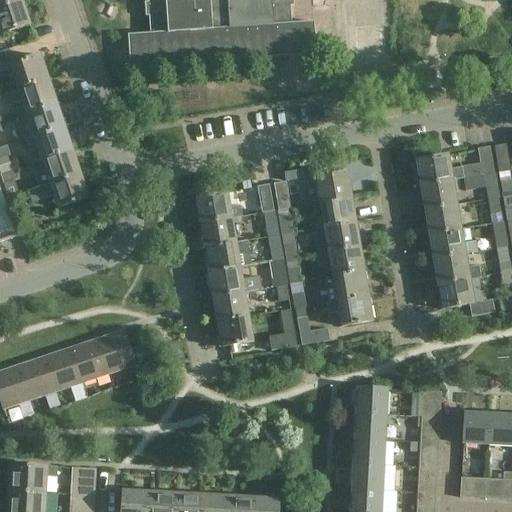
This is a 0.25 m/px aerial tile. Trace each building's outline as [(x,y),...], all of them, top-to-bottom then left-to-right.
[(0,0),(0,9),(22,2),(28,0),(27,0),(0,0)] [(315,23),(293,24),(291,7),(295,7),(294,0),(149,0),(150,2),(146,2),(147,16),(151,16),(152,34),(129,36),(132,68),(317,54),(315,23)] [(0,9),(0,35),(1,35),(1,37),(30,27),(22,2),(0,9)] [(5,53),(0,54),(0,80),(13,76),(19,93),(48,83),(40,60),(11,70),(5,53)] [(420,69),(421,80),(437,79),(436,69),(436,68),(420,69)] [(353,74),(354,85),(372,84),(371,72),(353,74)] [(48,83),(19,93),(6,97),(9,108),(22,103),(26,116),(55,106),(48,83)] [(55,106),(26,116),(18,119),(26,142),(63,130),(55,106)] [(63,130),(26,142),(29,153),(38,150),(42,163),(71,153),(76,151),(72,139),(67,141),(63,130)] [(505,147),(494,148),(499,175),(511,173),(510,166),(511,164),(511,153),(507,151),(507,148),(506,148),(505,147)] [(0,151),(0,161),(11,157),(8,148),(0,151)] [(485,177),(494,176),(490,149),(478,151),(483,178),(485,177)] [(71,153),(42,163),(45,172),(39,174),(37,178),(41,190),(79,177),(71,153)] [(0,176),(14,172),(10,160),(0,163),(0,176)] [(421,189),(452,183),(464,181),(462,170),(450,172),(448,160),(417,165),(421,189)] [(2,176),(5,186),(19,181),(16,172),(2,176)] [(496,175),(494,176),(485,177),(489,202),(501,200),(496,175)] [(79,177),(41,190),(29,194),(33,205),(54,197),(59,213),(88,203),(79,177)] [(321,206),(351,200),(347,178),(317,183),(321,206)] [(503,199),(511,197),(511,182),(501,185),(503,199)] [(452,183),(421,189),(426,213),(456,208),(452,183)] [(285,185),(274,187),(279,213),(291,210),(286,186),(285,186),(285,185)] [(269,187),(257,190),(258,191),(257,191),(262,215),(274,213),(269,187)] [(0,244),(16,239),(5,204),(4,202),(0,190),(0,244)] [(511,197),(503,199),(505,214),(511,213),(511,197)] [(200,226),(231,221),(227,198),(197,204),(200,226)] [(351,200),(321,206),(325,230),(355,225),(351,200)] [(503,215),(501,200),(489,202),(492,217),(503,215)] [(460,232),(456,208),(426,213),(430,237),(460,232)] [(268,240),(278,238),(274,214),(264,215),(268,240)] [(40,220),(17,227),(22,240),(46,232),(40,220)] [(289,220),(278,222),(281,238),(292,236),(289,220)] [(235,245),(231,221),(200,226),(205,251),(235,245)] [(293,236),(311,233),(309,222),(291,225),(293,236)] [(505,224),(493,226),(496,241),(507,239),(505,224)] [(359,249),(355,225),(325,230),(329,254),(359,249)] [(462,246),(460,232),(430,237),(434,261),(464,256),(476,254),(474,244),(462,246)] [(282,262),(278,238),(268,240),(272,264),(282,262)] [(248,243),(235,245),(205,251),(209,275),(239,270),(252,268),(248,243)] [(293,244),(282,246),(285,262),(296,260),(293,244)] [(359,249),(329,254),(318,256),(320,267),(331,265),(334,279),(363,274),(359,249)] [(509,249),(498,250),(500,266),(511,264),(509,249)] [(464,256),(434,261),(438,286),(481,279),(479,268),(467,270),(464,256)] [(287,288),(282,262),(272,264),(277,289),(287,288)] [(298,269),(287,271),(289,287),(300,285),(298,269)] [(239,270),(209,275),(213,300),(244,295),(262,291),(260,279),(241,282),(239,270)] [(511,273),(502,275),(504,288),(511,286),(511,273)] [(363,274),(334,279),(325,281),(329,305),(368,298),(363,274)] [(481,279),(438,286),(443,314),(470,309),(472,319),(495,315),(493,303),(487,303),(485,293),(482,293),(480,280),(481,279)] [(289,302),(287,288),(277,289),(279,303),(289,302)] [(302,294),(291,296),(294,311),(305,309),(302,294)] [(244,295),(213,300),(217,324),(248,319),(244,295)] [(368,298),(329,305),(326,306),(328,317),(340,314),(342,330),(372,325),(368,298)] [(285,336),(269,339),(272,352),(297,348),(290,312),(281,314),(285,336)] [(252,346),(248,319),(217,324),(222,352),(252,346)] [(307,319),(297,321),(302,348),(330,343),(328,332),(311,334),(307,319)] [(99,342),(110,376),(134,368),(128,350),(123,334),(99,342)] [(110,376),(99,342),(72,351),(84,385),(110,376)] [(145,348),(129,353),(133,363),(149,358),(145,348)] [(72,351),(47,360),(59,394),(84,385),(72,351)] [(59,394),(47,360),(21,369),(32,403),(59,394)] [(32,403),(21,369),(0,375),(0,402),(3,412),(32,403)] [(358,390),(356,416),(387,418),(388,392),(358,390)] [(423,394),(422,420),(440,420),(442,395),(423,394)] [(356,416),(355,441),(386,443),(387,418),(356,416)] [(490,448),(492,418),(464,416),(463,447),(490,448)] [(511,418),(492,418),(490,448),(511,449),(511,418)] [(422,420),(420,444),(439,445),(440,420),(422,420)] [(386,443),(355,441),(354,466),(384,468),(386,443)] [(420,444),(420,455),(419,469),(437,470),(439,445),(420,444)] [(354,466),(352,491),(383,493),(384,478),(391,478),(392,468),(384,468),(354,466)] [(11,467),(10,494),(47,496),(48,480),(58,481),(58,470),(11,467)] [(419,469),(418,494),(436,495),(437,470),(419,469)] [(70,497),(95,499),(96,472),(72,471),(70,497)] [(488,501),(489,481),(461,480),(460,500),(488,501)] [(501,482),(489,481),(488,501),(500,502),(501,482)] [(352,491),(351,511),(395,511),(396,493),(383,493),(352,491)] [(45,511),(47,496),(10,494),(8,511),(45,511)] [(148,511),(149,495),(123,494),(121,511),(148,511)] [(418,494),(416,511),(434,511),(436,495),(418,494)] [(149,495),(148,511),(174,511),(175,497),(149,495)] [(94,511),(95,499),(70,497),(69,511),(94,511)] [(175,497),(174,511),(200,511),(201,498),(175,497)] [(226,511),(227,499),(201,498),(200,511),(226,511)] [(252,511),(253,501),(227,499),(226,511),(252,511)] [(253,501),(252,511),(279,511),(280,502),(253,501)]
